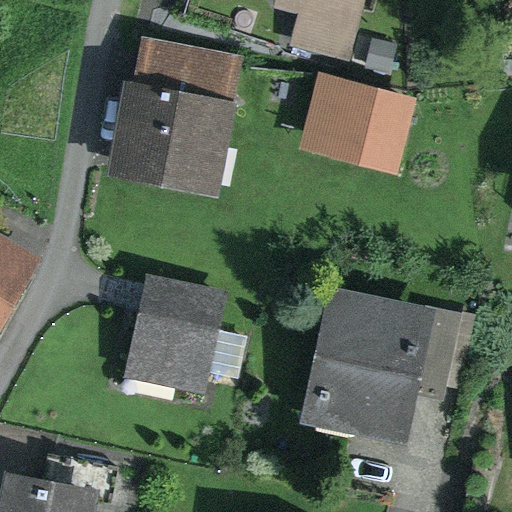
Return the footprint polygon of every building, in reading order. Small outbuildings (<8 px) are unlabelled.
[(358,0),(295,0),(287,36),(345,51),(358,0)] [(122,173),(211,191),(237,65),(148,47),(122,173)] [(307,145),(390,166),(404,110),(321,90),(307,145)] [(0,318),(29,268),(0,251),(0,318)] [(132,373),(196,386),(213,301),(150,288),(132,373)] [(401,436),(423,320),(335,304),(313,419),(401,436)] [(86,511),(87,507),(11,492),(6,511),(86,511)]
